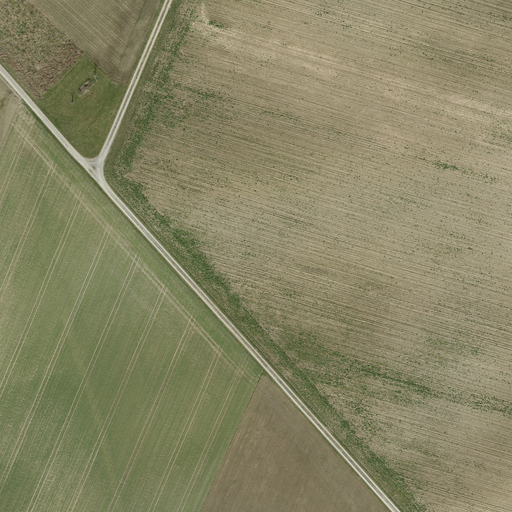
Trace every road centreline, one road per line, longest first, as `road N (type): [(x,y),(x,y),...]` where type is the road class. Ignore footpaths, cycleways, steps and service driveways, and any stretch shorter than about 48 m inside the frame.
road 1 (track): [(0,69),(396,511)]
road 2 (track): [(95,176),(170,0)]
